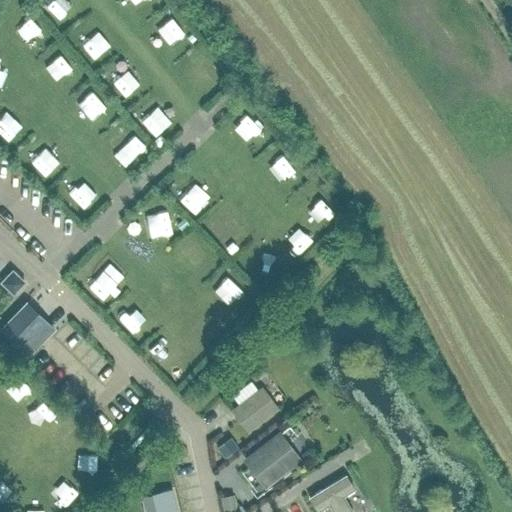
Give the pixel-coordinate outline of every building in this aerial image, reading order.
[(182,6),(173,13),(185,30),(195,23),(182,6)] [(107,37),(117,35),(113,19),(103,22),(107,37)] [(97,52),(108,46),(96,26),(86,32),(97,52)] [(79,68),(87,52),(63,41),(56,57),(79,68)] [(190,67),(203,83),(224,67),(211,51),(190,67)] [(131,64),(122,69),(131,86),(141,81),(131,64)] [(13,99),(1,113),(18,128),(30,114),(13,99)] [(153,100),(147,108),(163,120),(169,112),(153,100)] [(238,121),(253,135),(263,125),(248,111),(238,121)] [(129,144),(144,137),(136,119),(120,127),(129,144)] [(47,138),(57,154),(75,144),(64,127),(47,138)] [(203,168),(189,184),(200,194),(214,178),(203,168)] [(178,200),(155,201),(156,225),(179,224),(178,200)] [(232,234),(250,218),(233,201),(216,216),(232,234)] [(201,231),(191,244),(205,254),(215,241),(201,231)] [(228,262),(218,274),(232,285),(242,273),(228,262)] [(10,269),(0,278),(0,282),(11,293),(23,281),(10,269)] [(0,330),(26,355),(53,326),(25,300),(0,326),(0,330)] [(134,300),(125,307),(139,324),(148,317),(134,300)] [(179,358),(190,352),(183,339),(172,346),(179,358)] [(88,357),(103,360),(106,346),(90,343),(88,357)] [(231,409),(247,430),(277,407),(261,387),(231,409)] [(278,429),(241,458),(263,487),(300,459),(278,429)] [(89,433),(78,441),(87,454),(98,445),(89,433)] [(215,447),(223,456),(230,451),(222,441),(215,447)] [(353,486),(344,472),(306,495),(315,510),(327,503),(332,511),(348,511),(351,511),(342,493),(353,486)] [(177,511),(171,486),(151,491),(151,493),(155,511),(177,511)]
